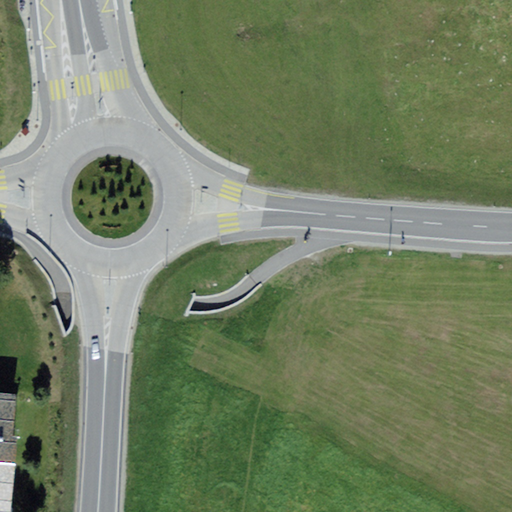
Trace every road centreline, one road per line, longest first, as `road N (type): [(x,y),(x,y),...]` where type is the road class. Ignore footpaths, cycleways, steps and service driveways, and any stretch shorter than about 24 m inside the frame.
road 1 (tertiary): [(329,213),(511,228)]
road 2 (tertiary): [(329,213),(174,171)]
road 3 (tertiary): [(171,217),(329,213)]
road 4 (primary): [(73,0),(83,144)]
road 5 (primary): [(94,244),(109,387)]
road 6 (primary): [(109,387),(135,247)]
road 7 (primary): [(137,135),(99,0)]
road 8 (primary): [(100,511),(109,387)]
